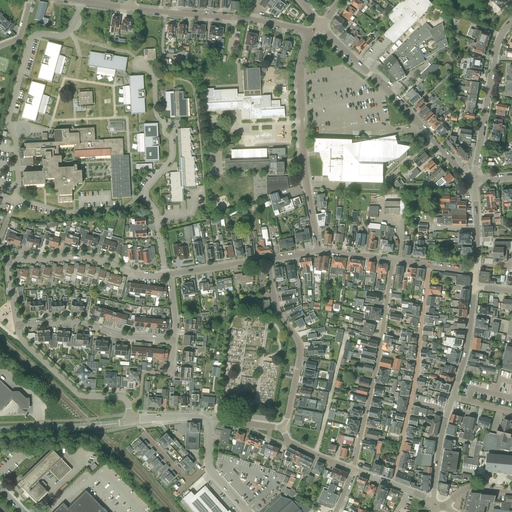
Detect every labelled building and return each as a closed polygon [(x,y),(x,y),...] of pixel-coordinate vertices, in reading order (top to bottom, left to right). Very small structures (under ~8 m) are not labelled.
[(198,0),(198,8),(205,8),(206,1),(205,0),(198,0)] [(208,0),(208,8),(217,9),(217,0),(208,0)] [(224,10),(225,9),(227,9),(228,4),(229,4),(229,0),(221,0),(222,0),(221,9),(222,10),(224,10)] [(231,0),(230,10),(239,11),(240,3),(235,2),(234,0),(231,0)] [(262,0),(260,5),(265,9),(266,6),(271,10),(270,12),(277,17),(280,13),(282,14),(284,11),(286,9),(286,8),(288,5),(286,4),(289,0),(262,0)] [(365,7),(356,0),(353,0),(351,1),(351,3),(351,4),(359,10),(361,12),(365,7)] [(403,0),(402,2),(387,16),(393,23),(394,24),(384,34),(394,43),(433,5),(427,0),(403,0)] [(493,12),(494,13),(495,13),(496,13),(498,13),(499,12),(501,12),(503,10),(503,8),(504,7),(502,5),(505,3),(503,0),(493,0),(489,4),(494,9),(493,9),(493,11),(493,12)] [(34,20),(37,21),(36,25),(45,27),(46,23),(47,23),(48,19),(44,18),(47,4),(39,2),(34,20)] [(383,14),(386,11),(379,6),(377,9),(383,14)] [(348,7),(345,11),(352,16),(356,11),(351,7),(349,9),(348,7)] [(352,16),(345,11),(343,14),(345,15),(343,17),(349,21),(352,16)] [(0,18),(0,25),(0,26),(3,29),(2,30),(5,34),(9,29),(7,28),(10,24),(2,17),(2,16),(0,18)] [(119,17),(113,16),(111,27),(110,33),(114,33),(115,27),(118,28),(119,17)] [(344,21),(339,17),(334,24),(335,28),(342,33),(345,28),(341,25),(344,21)] [(125,20),(124,22),(123,22),(121,32),(126,33),(126,29),(130,29),(133,29),(134,25),(130,25),(131,20),(130,20),(130,19),(127,19),(126,20),(125,20)] [(166,29),(167,29),(167,34),(168,34),(168,35),(169,36),(167,38),(170,41),(173,38),(174,39),(175,26),(172,26),(172,25),(171,23),(169,23),(168,24),(168,25),(166,25),(166,29)] [(386,72),(397,82),(407,77),(403,71),(410,67),(411,69),(425,62),(422,55),(423,55),(420,49),(419,50),(417,47),(418,46),(419,45),(421,44),(423,42),(424,41),(426,40),(429,38),(432,36),(437,44),(436,44),(440,50),(448,45),(443,23),(442,23),(443,26),(434,31),(426,23),(419,31),(417,30),(409,38),(410,39),(406,43),(405,42),(396,50),(398,51),(393,56),(392,55),(384,63),(385,64),(382,67),(387,72),(386,72)] [(179,35),(178,39),(182,40),(182,35),(186,35),(187,25),(179,25),(178,35),(179,35)] [(477,42),(487,46),(488,46),(489,42),(490,37),(491,36),(490,35),(481,32),(482,29),(476,27),(472,38),(478,40),(477,42)] [(216,28),(215,36),(218,37),(218,41),(219,41),(218,47),(223,47),(224,40),(221,39),(222,37),(223,29),(216,28)] [(343,40),(345,42),(356,31),(354,28),(349,33),(346,31),(340,38),(343,41),(343,40)] [(356,31),(345,42),(350,47),(354,43),(356,44),(359,41),(358,40),(358,41),(357,40),(363,34),(360,31),(358,33),(356,31)] [(378,31),(374,35),(378,39),(382,36),(378,31)] [(256,50),(254,59),(255,59),(254,64),(256,64),(256,62),(255,62),(255,61),(261,62),(263,52),(264,52),(265,46),(269,47),(270,39),(269,38),(267,37),(267,38),(264,38),(263,42),(262,42),(261,51),(256,50)] [(360,51),(361,51),(362,52),(373,41),(369,37),(364,41),(362,39),(356,46),(357,46),(356,48),(360,51)] [(277,40),(274,39),(273,44),(272,44),(272,48),(271,51),(275,52),(275,50),(279,51),(281,41),(280,41),(280,40),(278,39),(277,40)] [(38,79),(46,81),(52,83),(54,75),(54,73),(59,74),(63,57),(59,56),(59,54),(62,46),(54,44),(47,42),(37,79),(38,79)] [(281,55),(280,59),(286,60),(287,55),(285,55),(286,50),(290,51),(292,43),(291,43),(290,42),(289,42),(288,42),(285,42),(284,47),(283,46),(281,55)] [(487,46),(477,42),(477,44),(474,43),(472,46),(476,47),(475,48),(472,47),(471,51),(482,55),(483,56),(484,55),(487,46)] [(147,50),(147,61),(156,61),(155,49),(147,50)] [(90,51),(89,57),(89,59),(87,66),(95,67),(97,68),(96,72),(97,72),(114,75),(115,75),(115,71),(117,71),(125,72),(126,65),(127,62),(127,57),(112,55),(104,54),(90,51)] [(432,58),(428,62),(431,65),(439,56),(437,54),(433,58),(432,58)] [(470,58),(469,67),(474,68),(474,69),(479,70),(479,68),(482,69),(482,65),(483,65),(483,64),(484,63),(484,62),(483,60),(470,58)] [(444,67),(441,66),(433,65),(420,77),(424,81),(431,74),(432,75),(438,69),(439,71),(444,67)] [(244,94),(244,99),(261,98),(261,96),(259,69),(242,69),(244,94)] [(480,72),(467,70),(466,75),(468,75),(468,76),(464,76),(464,79),(471,80),(471,79),(478,81),(479,77),(481,77),(482,77),(482,74),(482,73),(480,73),(480,72)] [(125,87),(126,105),(130,105),(130,106),(131,114),(137,114),(141,114),(145,114),(143,75),(140,76),(137,76),(129,76),(129,84),(129,86),(125,87)] [(37,115),(38,112),(42,114),(47,96),(43,95),(43,93),(45,85),(44,85),(36,83),(31,81),(21,118),(25,119),(28,120),(35,122),(37,115)] [(459,86),(478,89),(479,84),(466,81),(465,87),(459,86)] [(406,96),(410,100),(417,94),(416,93),(424,86),(423,84),(422,84),(421,83),(415,89),(414,88),(406,96)] [(417,94),(410,100),(410,101),(413,105),(421,98),(418,95),(419,94),(427,88),(424,86),(416,93),(417,94)] [(478,89),(459,86),(459,89),(469,91),(469,94),(477,95),(478,89)] [(256,119),(261,119),(285,117),(284,107),(279,107),(279,104),(271,104),(270,95),(261,96),(261,98),(244,99),(244,94),(237,94),(237,89),(214,90),(213,88),(205,89),(207,111),(241,110),(241,119),(256,119)] [(92,92),(79,92),(79,105),(93,104),(92,92)] [(170,118),(179,117),(188,117),(187,99),(183,99),(183,92),(176,92),(174,92),(165,92),(166,110),(170,110),(170,118)] [(435,93),(432,96),(431,95),(428,98),(427,97),(424,99),(415,107),(419,112),(428,104),(438,95),(435,93)] [(467,103),(466,108),(475,110),(475,108),(476,102),(460,100),(460,102),(467,103)] [(427,106),(420,112),(424,117),(431,111),(437,105),(435,102),(429,108),(427,106)] [(496,115),(508,117),(508,111),(509,112),(510,107),(497,105),(497,110),(496,115)] [(439,112),(442,110),(444,108),(442,106),(438,109),(435,112),(433,109),(431,112),(424,118),(428,122),(439,112)] [(475,110),(466,108),(466,110),(462,110),(461,113),(462,113),(462,117),(474,119),(475,118),(475,116),(475,115),(474,115),(474,113),(475,113),(475,110)] [(429,122),(432,125),(447,112),(444,114),(440,118),(439,116),(441,114),(444,112),(442,110),(439,112),(440,113),(429,122)] [(447,112),(432,125),(433,127),(432,127),(434,129),(435,129),(435,130),(444,122),(445,121),(443,119),(446,116),(449,114),(447,112)] [(144,152),(144,154),(145,162),(155,162),(159,161),(159,146),(159,136),(158,136),(158,123),(143,124),(143,132),(144,134),(139,134),(139,152),(144,152)] [(438,133),(441,137),(446,133),(449,130),(443,124),(436,130),(438,133)] [(24,152),(20,152),(21,164),(33,163),(33,157),(45,156),(45,160),(42,160),(43,169),(42,169),(42,172),(23,173),(23,185),(45,185),(45,179),(54,179),(55,191),(59,191),(59,202),(72,202),(72,190),(74,189),(74,187),(77,187),(77,184),(82,184),(82,171),(77,171),(77,167),(58,168),(58,163),(62,163),(61,156),(58,156),(58,146),(74,146),(74,158),(123,155),(122,139),(94,141),(95,128),(54,130),(54,142),(47,143),(47,139),(42,139),(42,143),(24,144),(24,152)] [(179,168),(177,168),(177,172),(180,172),(180,180),(180,187),(181,194),(181,201),(184,201),(183,189),(185,189),(186,189),(185,179),(185,172),(184,165),(184,158),(181,158),(181,150),(181,143),(180,136),(180,129),(177,129),(177,135),(179,168)] [(458,136),(471,139),(472,134),(472,131),(459,129),(458,136)] [(355,140),(314,139),(314,153),(319,153),(324,165),(323,165),(323,175),(328,176),(330,181),(352,182),(352,189),(388,190),(388,188),(386,184),(386,177),(407,158),(407,151),(411,147),(398,145),(395,136),(362,142),(360,137),(360,136),(359,136),(358,136),(358,137),(357,137),(356,139),(355,140)] [(446,143),(452,148),(455,145),(455,144),(456,143),(457,137),(450,136),(450,138),(450,139),(446,143)] [(452,148),(455,152),(461,148),(462,147),(463,146),(462,145),(456,143),(455,144),(455,145),(452,148)] [(461,148),(455,152),(459,156),(464,163),(467,162),(468,158),(469,151),(465,151),(465,150),(462,147),(461,148)] [(276,170),(277,177),(284,176),(284,163),(281,163),(281,156),(285,156),(285,149),(271,149),(271,152),(268,152),(269,160),(229,161),(229,159),(224,159),(225,167),(227,167),(227,171),(276,170)] [(413,165),(415,163),(419,167),(430,158),(429,158),(430,157),(428,155),(427,155),(425,153),(419,159),(418,157),(411,163),(413,165)] [(113,156),(110,156),(111,178),(112,191),(112,196),(113,198),(126,197),(131,197),(129,155),(127,155),(123,155),(115,156),(113,156)] [(429,168),(431,171),(437,166),(432,161),(427,166),(427,167),(424,169),(426,171),(429,168)] [(440,168),(431,177),(429,175),(422,182),(422,185),(422,186),(426,186),(429,183),(430,184),(433,181),(435,182),(445,173),(440,168)] [(441,182),(444,185),(447,183),(448,184),(454,179),(450,174),(444,179),(441,182)] [(269,195),(270,196),(278,194),(277,193),(289,189),(287,177),(266,178),(267,196),(269,195)] [(400,178),(395,183),(401,189),(406,184),(400,178)] [(196,179),(195,179),(185,179),(186,187),(195,187),(195,183),(197,183),(196,179)] [(504,205),(509,204),(510,204),(511,208),(511,188),(510,188),(509,188),(508,189),(508,190),(508,191),(502,191),(503,201),(504,205)] [(485,200),(486,203),(499,202),(499,199),(496,199),(496,201),(495,201),(494,193),(492,193),(492,192),(490,193),(486,194),(485,195),(485,198),(486,198),(487,200),(485,200)] [(171,202),(181,201),(181,194),(171,194),(170,195),(169,199),(171,199),(171,202)] [(274,216),(285,212),(293,209),(292,206),(293,206),(291,200),(288,201),(287,198),(279,200),(278,194),(270,196),(272,207),(274,216)] [(316,196),(318,202),(328,200),(328,197),(326,197),(325,194),(323,195),(316,196)] [(398,214),(400,214),(400,198),(398,198),(398,195),(385,196),(385,214),(388,214),(398,214)] [(461,208),(466,208),(466,202),(459,202),(459,198),(451,198),(451,197),(441,197),(439,196),(439,202),(438,202),(438,208),(439,208),(442,208),(442,214),(461,215),(461,208)] [(294,207),(302,204),(299,197),(291,199),(294,207)] [(328,200),(318,202),(319,209),(325,208),(327,207),(328,200)] [(499,202),(486,203),(486,209),(486,213),(497,212),(496,206),(499,205),(499,202)] [(461,215),(442,214),(442,218),(437,218),(437,224),(444,224),(453,225),(453,226),(463,226),(463,224),(467,224),(468,222),(467,222),(467,212),(466,212),(466,208),(461,208),(461,215)] [(501,217),(494,217),(494,218),(482,219),(483,227),(491,226),(490,223),(496,223),(496,222),(501,221),(501,226),(502,226),(501,217)] [(129,225),(130,229),(142,228),(142,225),(146,224),(145,223),(146,223),(146,220),(145,220),(145,219),(134,219),(134,225),(129,225)] [(336,234),(335,242),(343,243),(345,227),(344,227),(345,224),(341,224),(340,227),(339,234),(336,234)] [(419,224),(418,232),(427,233),(428,224),(419,224)] [(381,251),(387,252),(389,236),(390,227),(386,226),(385,236),(384,243),(382,242),(381,251)] [(65,243),(71,245),(74,232),(70,231),(70,228),(66,227),(64,235),(66,236),(65,243)] [(389,236),(387,252),(393,252),(394,244),(391,243),(392,237),(395,237),(396,237),(393,231),(394,228),(390,227),(389,236)] [(487,228),(482,228),(483,237),(487,237),(493,237),(493,233),(496,232),(495,227),(487,228)] [(142,228),(130,229),(130,232),(132,232),(132,238),(146,237),(146,235),(147,235),(147,232),(146,232),(146,231),(142,231),(142,228)] [(265,255),(272,254),(270,246),(271,245),(270,243),(272,243),(273,245),(273,246),(276,246),(275,238),(271,239),(272,240),(270,240),(270,239),(268,240),(266,228),(261,228),(262,233),(262,237),(265,255)] [(348,247),(350,247),(350,246),(353,247),(353,242),(354,242),(355,235),(356,229),(353,228),(352,235),(351,238),(347,238),(346,246),(347,246),(348,247)] [(357,234),(356,240),(358,240),(357,246),(364,246),(366,235),(363,235),(364,229),(363,229),(361,228),(361,234),(357,234)] [(11,244),(13,245),(16,233),(16,232),(12,230),(8,229),(6,235),(9,236),(7,243),(8,243),(8,244),(11,245),(11,244)] [(304,233),(301,233),(302,241),(309,240),(308,229),(303,230),(304,233)] [(25,246),(31,248),(35,236),(34,236),(30,235),(30,234),(31,231),(27,230),(25,234),(24,239),(27,239),(25,246)] [(88,245),(90,246),(93,233),(92,237),(87,235),(89,232),(84,230),(84,232),(81,240),(84,241),(83,244),(85,244),(85,245),(88,246),(88,245)] [(107,251),(111,238),(106,236),(107,231),(104,230),(102,235),(100,241),(103,242),(101,249),(107,251)] [(46,231),(44,237),(42,244),(44,237),(47,238),(45,245),(51,247),(54,234),(53,237),(49,236),(50,232),(46,231)] [(79,239),(81,240),(84,232),(80,231),(79,234),(74,232),(71,245),(77,246),(79,239)] [(302,241),(301,233),(298,234),(297,231),(294,231),(295,242),(302,241)] [(24,240),(24,239),(25,234),(21,233),(21,234),(16,233),(13,245),(19,246),(21,240),(24,240)] [(98,241),(100,241),(102,235),(93,233),(90,246),(91,246),(91,247),(94,248),(94,247),(96,248),(98,241)] [(59,236),(54,234),(51,247),(57,248),(59,241),(62,242),(63,236),(59,235),(59,236)] [(233,246),(234,245),(234,250),(235,253),(236,253),(236,257),(242,256),(242,249),(241,241),(236,241),(235,235),(231,235),(233,246)] [(290,235),(284,236),(286,248),(293,247),(291,239),(288,240),(287,237),(290,237),(290,235)] [(35,236),(31,248),(37,250),(39,243),(42,244),(44,237),(39,236),(39,237),(35,236)] [(254,256),(253,244),(252,237),(248,237),(249,247),(245,247),(245,249),(246,257),(254,256)] [(265,255),(262,237),(260,237),(261,248),(256,249),(257,256),(265,255)] [(120,240),(111,238),(107,251),(109,251),(109,252),(112,253),(112,252),(114,253),(115,246),(122,248),(122,247),(123,240),(120,239),(120,240)] [(227,246),(224,247),(226,259),(232,258),(231,253),(233,253),(232,246),(231,241),(227,242),(227,246)] [(200,242),(193,243),(195,252),(196,256),(199,256),(199,257),(201,256),(202,255),(200,242)] [(494,242),(494,263),(499,263),(499,262),(507,262),(507,252),(507,250),(511,250),(511,242),(494,242)] [(206,244),(205,244),(205,245),(206,251),(207,259),(214,258),(213,250),(213,247),(212,246),(209,246),(209,243),(206,244)] [(221,251),(220,252),(219,249),(220,249),(219,246),(218,243),(213,244),(214,252),(215,260),(222,259),(221,251)] [(174,253),(178,252),(179,259),(188,258),(186,247),(180,247),(180,244),(173,245),(174,253)] [(460,245),(459,245),(454,244),(457,251),(463,251),(462,255),(472,255),(472,248),(460,247),(460,245)] [(133,247),(133,248),(128,249),(127,245),(123,245),(124,246),(122,247),(122,248),(122,250),(123,257),(125,257),(125,258),(128,257),(129,261),(130,261),(133,261),(133,260),(134,260),(133,247)] [(143,253),(142,250),(144,264),(145,264),(145,265),(148,264),(149,263),(149,260),(152,259),(152,253),(155,252),(154,246),(151,247),(151,248),(147,249),(148,252),(143,253)] [(144,264),(142,250),(137,250),(136,247),(133,247),(134,260),(135,260),(134,258),(137,258),(138,262),(139,261),(139,262),(142,262),(142,261),(143,261),(144,264)] [(323,256),(323,258),(321,271),(322,270),(326,271),(327,269),(329,269),(330,264),(327,264),(328,257),(323,256)] [(316,271),(321,271),(323,258),(318,257),(317,264),(315,263),(314,268),(317,269),(316,271)] [(338,269),(340,258),(333,257),(331,269),(330,273),(337,274),(338,269)] [(347,259),(340,258),(338,269),(345,270),(347,259)] [(307,274),(305,259),(299,260),(300,268),(303,267),(305,285),(308,285),(307,274)] [(353,268),(356,268),(357,260),(349,259),(347,272),(353,273),(353,268)] [(357,260),(356,268),(358,268),(357,273),(359,274),(362,274),(363,271),(364,262),(357,260)] [(368,262),(368,266),(366,266),(365,271),(370,272),(369,276),(371,276),(371,282),(375,283),(375,278),(376,278),(376,273),(374,272),(375,263),(368,262)] [(298,272),(296,272),(295,263),(287,264),(289,278),(295,278),(295,280),(299,280),(298,272)] [(70,281),(74,267),(69,265),(69,266),(67,266),(66,270),(62,269),(63,267),(59,281),(64,282),(66,276),(71,278),(70,281)] [(81,282),(85,266),(80,265),(80,266),(78,266),(77,269),(74,268),(74,267),(70,281),(75,282),(76,279),(77,276),(82,277),(81,280),(81,282)] [(59,281),(63,267),(58,266),(58,267),(56,267),(55,270),(51,269),(52,268),(51,268),(47,282),(52,283),(54,277),(59,278),(59,281)] [(91,285),(96,267),(91,266),(91,267),(89,267),(88,270),(84,269),(85,266),(81,282),(86,283),(87,277),(93,278),(91,285)] [(399,275),(398,282),(402,283),(403,276),(404,267),(397,266),(396,275),(399,275)] [(36,282),(40,269),(35,267),(35,269),(33,268),(32,272),(29,271),(29,270),(25,283),(30,285),(32,278),(37,280),(36,282)] [(47,282),(51,268),(47,267),(46,268),(45,267),(44,271),(40,270),(40,269),(36,282),(41,284),(43,278),(48,279),(47,282)] [(101,290),(106,270),(101,269),(101,270),(99,270),(98,273),(95,272),(96,267),(91,285),(96,286),(98,280),(103,281),(101,290)] [(275,269),(276,278),(286,277),(285,268),(282,268),(282,267),(275,269)] [(25,283),(29,270),(24,268),(24,270),(22,269),(22,270),(16,269),(15,274),(16,280),(20,281),(20,279),(26,281),(25,283)] [(412,278),(411,282),(412,282),(412,285),(414,285),(416,269),(408,268),(407,277),(412,278)] [(107,285),(113,286),(116,275),(111,274),(111,275),(109,274),(108,278),(104,277),(106,270),(101,290),(106,291),(107,285)] [(420,287),(421,282),(424,282),(425,271),(418,270),(417,277),(416,277),(415,281),(415,286),(414,286),(412,299),(414,300),(416,288),(419,288),(419,287),(420,287)] [(455,285),(464,286),(470,287),(471,278),(469,276),(461,275),(457,275),(457,274),(449,273),(444,273),(439,273),(438,277),(443,278),(456,280),(455,285)] [(252,275),(242,276),(241,274),(234,275),(235,288),(240,288),(239,285),(253,282),(252,275)] [(346,280),(344,286),(347,286),(352,287),(353,286),(346,284),(347,280),(348,280),(349,277),(350,276),(350,274),(348,274),(348,275),(346,274),(345,279),(346,280)] [(116,275),(113,286),(118,288),(116,294),(121,295),(125,283),(121,282),(122,278),(120,278),(121,276),(116,275)] [(226,276),(223,277),(225,291),(225,288),(232,287),(230,277),(226,278),(226,276)] [(214,286),(214,290),(216,301),(219,301),(218,295),(218,292),(225,291),(223,277),(220,277),(220,278),(216,279),(217,286),(214,286)] [(202,283),(199,284),(200,290),(201,293),(202,295),(207,294),(207,291),(209,291),(209,288),(213,288),(212,283),(208,284),(208,281),(206,281),(206,280),(201,281),(202,283)] [(196,294),(195,286),(192,286),(191,283),(188,284),(188,282),(185,283),(185,284),(183,284),(183,286),(182,287),(183,295),(184,295),(184,298),(188,297),(188,295),(196,294)] [(126,283),(125,293),(129,294),(129,292),(135,293),(136,284),(126,283)] [(165,297),(166,295),(167,289),(157,287),(156,296),(155,301),(158,302),(159,296),(161,297),(162,297),(165,297)] [(441,288),(429,287),(428,296),(434,297),(434,295),(440,295),(441,288)] [(284,295),(281,296),(282,301),(285,301),(292,300),(291,300),(291,295),(296,294),(296,290),(284,291),(284,295)] [(461,299),(469,300),(469,290),(462,290),(462,294),(455,294),(455,296),(452,295),(452,298),(461,299)] [(379,303),(380,295),(367,293),(368,291),(364,291),(363,297),(367,297),(367,301),(379,303)] [(42,301),(36,302),(37,311),(43,310),(43,307),(46,306),(46,297),(42,297),(42,301)] [(63,302),(57,302),(58,312),(64,311),(64,307),(67,307),(67,297),(63,298),(63,302)] [(435,303),(438,303),(437,307),(439,306),(440,303),(439,303),(440,297),(435,297),(435,298),(428,297),(427,306),(434,307),(435,303)] [(58,312),(57,302),(52,303),(51,298),(48,299),(48,308),(52,308),(52,312),(58,312)] [(287,305),(284,306),(286,312),(290,310),(295,309),(293,304),(298,302),(297,298),(291,300),(292,300),(285,301),(287,305)] [(412,308),(412,310),(420,312),(420,306),(413,304),(414,301),(402,298),(401,304),(409,305),(409,307),(412,308)] [(460,301),(453,301),(452,306),(459,306),(459,308),(468,309),(468,300),(460,299),(460,301)] [(31,311),(37,311),(36,302),(30,302),(30,300),(26,300),(26,305),(30,305),(31,311)] [(238,311),(257,309),(258,311),(270,311),(269,300),(257,301),(257,302),(245,303),(245,305),(237,306),(238,311)] [(511,300),(503,300),(502,308),(511,309),(511,300)] [(90,314),(99,317),(102,308),(101,308),(102,306),(99,305),(99,308),(94,306),(93,308),(92,308),(90,314)] [(292,314),(290,315),(292,320),(299,317),(301,316),(300,315),(299,312),(298,312),(302,309),(302,305),(295,309),(290,310),(292,314)] [(369,311),(369,314),(381,315),(381,313),(381,312),(381,310),(372,309),(373,308),(366,307),(366,310),(369,311)] [(481,307),(480,314),(493,315),(493,311),(489,311),(489,308),(481,307)] [(420,312),(412,310),(412,312),(410,311),(410,310),(402,308),(402,310),(403,310),(402,315),(419,318),(420,312)] [(459,313),(458,317),(467,318),(467,311),(449,309),(448,312),(459,313)] [(316,315),(315,312),(310,314),(311,315),(308,317),(306,314),(299,318),(300,320),(295,322),(300,329),(306,326),(305,323),(306,323),(315,318),(317,317),(316,315)] [(119,323),(129,326),(130,320),(131,315),(129,315),(127,316),(122,315),(119,323)] [(161,320),(161,329),(170,330),(171,324),(167,323),(167,321),(165,321),(165,315),(162,315),(162,320),(161,320)] [(425,316),(424,325),(433,326),(433,321),(436,321),(438,322),(439,318),(439,316),(438,316),(429,315),(428,315),(428,316),(425,316)] [(184,319),(184,323),(185,323),(185,324),(197,325),(200,326),(200,317),(192,316),(191,316),(191,320),(186,319),(184,319)] [(129,326),(139,327),(140,318),(134,318),(134,320),(130,320),(129,326)] [(491,329),(487,328),(489,321),(476,318),(475,328),(487,330),(487,331),(497,333),(499,323),(493,322),(491,329)] [(453,328),(457,328),(465,329),(466,321),(458,320),(458,323),(454,323),(453,328)] [(185,324),(184,329),(191,330),(190,333),(196,333),(196,330),(197,330),(197,325),(185,324)] [(310,335),(308,335),(309,339),(308,339),(308,340),(311,339),(312,341),(317,340),(316,338),(319,338),(318,333),(326,332),(325,327),(312,330),(312,331),(310,332),(311,334),(310,335)] [(374,330),(360,327),(359,330),(363,331),(363,333),(372,336),(374,330)] [(423,335),(436,336),(436,333),(433,332),(433,329),(424,328),(423,335)] [(486,331),(483,331),(475,329),(474,336),(485,338),(486,331)] [(28,336),(27,337),(32,342),(34,344),(39,343),(40,343),(40,342),(44,342),(43,330),(39,330),(39,331),(37,331),(38,340),(35,340),(34,333),(28,334),(28,336)] [(48,330),(43,330),(44,342),(48,341),(48,344),(49,346),(49,349),(53,349),(53,339),(50,340),(50,334),(49,331),(48,331),(48,330)] [(53,339),(53,349),(56,349),(57,348),(58,344),(58,342),(62,342),(63,330),(59,330),(58,331),(57,331),(56,334),(56,340),(53,339)] [(63,330),(62,342),(66,342),(66,345),(67,347),(71,347),(72,339),(69,338),(69,332),(67,332),(68,331),(63,330)] [(465,332),(457,331),(454,331),(454,333),(456,333),(456,338),(464,339),(465,332)] [(407,332),(407,335),(408,336),(407,342),(405,342),(405,344),(409,344),(409,343),(416,344),(417,337),(412,336),(412,333),(407,332)] [(78,345),(82,345),(83,333),(78,333),(78,334),(76,334),(76,341),(73,340),(72,347),(76,347),(77,345),(78,345)] [(83,333),(82,345),(86,345),(86,346),(87,348),(90,348),(91,343),(88,343),(89,335),(87,335),(87,334),(83,333)] [(184,335),(183,340),(193,341),(194,336),(195,336),(196,333),(190,333),(190,336),(184,335)] [(386,336),(384,343),(392,344),(392,342),(397,343),(398,338),(393,337),(386,336)] [(457,349),(456,350),(462,351),(464,341),(456,340),(456,339),(447,338),(446,341),(444,341),(443,346),(451,347),(451,348),(457,349)] [(480,351),(486,352),(487,345),(482,343),(482,344),(480,343),(481,339),(474,338),(472,349),(480,351)] [(101,351),(102,339),(97,339),(97,340),(95,340),(95,346),(92,346),(91,355),(95,355),(96,353),(97,351),(101,351)] [(106,340),(102,339),(101,351),(105,352),(106,354),(110,355),(110,349),(107,349),(108,341),(106,341),(106,340)] [(368,347),(376,349),(378,341),(377,341),(370,339),(369,342),(361,340),(360,345),(368,347)] [(313,347),(309,347),(309,355),(324,355),(324,354),(325,354),(325,350),(323,350),(323,346),(323,342),(318,342),(318,346),(313,347)] [(350,351),(351,351),(352,343),(346,342),(344,350),(345,350),(350,351)] [(116,355),(120,355),(121,344),(117,343),(116,345),(115,344),(114,351),(111,351),(111,357),(114,358),(116,356),(116,355)] [(392,344),(384,343),(383,350),(393,352),(395,345),(392,344)] [(121,344),(120,355),(124,356),(124,357),(125,359),(129,359),(129,355),(126,354),(127,345),(125,345),(126,344),(121,344)] [(403,352),(406,352),(415,353),(416,346),(409,345),(409,350),(403,350),(403,352)] [(511,347),(506,346),(501,367),(511,369),(511,347)] [(375,357),(376,351),(365,348),(364,352),(359,351),(359,353),(362,354),(375,357)] [(448,355),(448,358),(449,358),(452,360),(453,357),(459,359),(461,352),(452,349),(450,355),(448,355)] [(158,350),(157,360),(167,361),(167,357),(168,351),(161,350),(158,350)] [(422,350),(420,357),(430,359),(431,351),(422,350)] [(499,363),(490,361),(490,360),(486,360),(487,356),(471,352),(469,361),(479,363),(479,364),(496,368),(498,368),(499,363)] [(375,357),(362,354),(360,361),(374,364),(375,357)] [(182,361),(181,364),(194,366),(194,363),(193,363),(194,357),(181,356),(180,356),(180,359),(181,359),(181,361),(182,361)] [(449,358),(447,363),(457,366),(459,359),(453,357),(452,360),(449,358)] [(394,369),(394,370),(399,371),(402,360),(394,358),(392,367),(391,367),(392,361),(382,359),(380,366),(390,368),(394,369)] [(306,367),(310,368),(316,369),(317,363),(319,364),(319,361),(312,360),(311,360),(310,362),(307,361),(306,367)] [(425,362),(422,361),(421,367),(428,368),(430,364),(432,364),(433,361),(426,360),(425,362)] [(406,367),(401,366),(400,370),(406,371),(413,372),(414,364),(407,362),(406,367)] [(479,365),(479,364),(468,362),(466,369),(481,373),(482,370),(495,373),(496,368),(489,367),(482,365),(482,366),(479,365)] [(179,368),(178,372),(192,374),(193,367),(193,368),(194,366),(181,364),(181,368),(180,367),(180,369),(179,368)] [(364,367),(358,366),(358,369),(372,372),(374,366),(365,364),(364,367)] [(449,370),(448,372),(455,374),(457,368),(445,364),(444,368),(449,370)] [(89,374),(89,373),(89,372),(84,368),(83,367),(82,367),(81,368),(77,373),(76,373),(76,374),(76,375),(77,375),(85,383),(84,383),(84,384),(84,385),(84,386),(84,387),(85,387),(86,387),(90,388),(90,380),(87,380),(86,378),(89,375),(89,374)] [(141,371),(141,367),(137,367),(136,373),(130,372),(129,379),(127,379),(126,378),(122,377),(122,381),(127,382),(126,387),(128,389),(133,390),(135,388),(136,381),(138,381),(139,373),(141,371)] [(215,376),(220,377),(221,368),(212,367),(212,370),(216,370),(215,376)] [(305,370),(304,376),(314,378),(316,369),(310,368),(309,371),(305,370)] [(380,368),(378,375),(388,378),(390,371),(386,370),(386,369),(380,368)] [(404,371),(402,379),(411,381),(413,373),(404,371)] [(192,374),(178,372),(178,376),(180,376),(179,377),(180,378),(180,380),(191,381),(192,374)] [(444,382),(452,385),(454,377),(441,373),(440,377),(445,379),(444,382)] [(109,388),(113,388),(115,387),(115,382),(120,382),(120,377),(115,377),(115,374),(106,374),(105,383),(109,383),(108,387),(109,388)] [(357,380),(360,381),(359,385),(369,387),(370,381),(363,379),(363,376),(358,375),(358,378),(357,380)] [(388,378),(378,375),(376,383),(383,384),(383,383),(387,384),(388,378)] [(304,377),(302,384),(303,384),(306,385),(306,387),(316,389),(317,385),(316,385),(313,384),(314,379),(304,377)] [(418,378),(417,385),(424,386),(425,383),(428,383),(429,380),(418,378)] [(0,410),(1,410),(12,399),(12,397),(17,397),(17,392),(12,392),(3,383),(4,381),(2,379),(0,381),(0,380),(0,410)] [(432,385),(432,388),(449,394),(451,385),(434,380),(432,385)] [(402,381),(401,388),(410,390),(411,383),(402,381)] [(189,394),(192,394),(191,406),(198,406),(198,395),(199,391),(194,391),(194,390),(193,390),(193,384),(189,384),(189,385),(187,385),(187,388),(189,388),(189,394)] [(374,393),(383,395),(384,390),(387,391),(387,388),(385,387),(376,385),(374,393)] [(169,405),(177,406),(177,396),(173,396),(174,388),(170,388),(169,396),(169,405)] [(304,397),(310,398),(312,390),(302,388),(300,394),(305,395),(304,397)] [(410,390),(401,388),(400,395),(408,397),(410,390)] [(12,397),(12,399),(19,406),(20,409),(30,409),(30,398),(27,398),(19,392),(17,392),(17,397),(12,397)] [(351,395),(350,399),(351,400),(353,401),(353,400),(365,402),(367,397),(354,394),(350,393),(349,395),(351,395)] [(432,396),(431,398),(435,400),(437,401),(438,400),(446,403),(448,396),(440,393),(439,398),(436,396),(435,397),(432,396)] [(399,397),(398,404),(407,406),(408,399),(399,397)] [(302,401),(299,400),(299,403),(298,406),(306,408),(307,404),(312,405),(311,409),(315,410),(317,401),(302,398),(302,401)] [(384,400),(382,400),(373,398),(371,406),(380,408),(381,402),(393,405),(393,403),(384,400)] [(352,409),(351,414),(355,415),(355,416),(361,417),(363,412),(362,411),(362,409),(356,408),(357,405),(354,404),(353,409),(352,409)] [(391,408),(391,412),(392,412),(393,412),(396,413),(396,411),(405,413),(407,406),(398,404),(397,410),(392,409),(391,408)] [(428,410),(427,410),(413,406),(411,414),(418,416),(418,415),(421,416),(422,413),(426,414),(428,410)] [(381,411),(370,408),(369,417),(379,419),(381,411)] [(295,416),(294,420),(295,420),(294,424),(302,426),(302,425),(303,422),(303,421),(301,421),(302,416),(309,417),(309,420),(312,420),(312,421),(317,422),(321,423),(323,414),(303,410),(302,413),(297,413),(297,412),(296,416),(295,416)] [(393,412),(392,417),(396,418),(396,419),(403,421),(405,415),(397,413),(396,413),(393,412)] [(355,415),(351,414),(350,419),(349,419),(348,425),(358,427),(360,422),(358,422),(359,419),(355,418),(355,416),(355,415)] [(425,419),(424,423),(425,423),(425,422),(430,424),(429,424),(432,425),(429,435),(436,437),(439,426),(442,416),(436,414),(434,420),(426,418),(426,419),(425,419)] [(463,423),(464,418),(462,417),(463,416),(459,415),(458,416),(451,414),(449,422),(456,424),(456,425),(462,427),(463,423)] [(418,421),(424,423),(425,419),(418,417),(418,418),(410,416),(409,424),(417,426),(418,421)] [(367,425),(374,427),(375,424),(380,425),(380,424),(385,426),(386,422),(381,420),(368,417),(367,425)] [(464,433),(462,439),(473,442),(475,435),(472,434),(473,430),(474,425),(476,419),(469,417),(468,418),(465,428),(464,433)] [(480,417),(478,424),(489,427),(491,420),(480,417)] [(486,434),(482,448),(488,450),(498,451),(499,449),(510,452),(511,448),(511,445),(511,438),(511,432),(511,430),(510,430),(510,428),(511,429),(511,425),(510,425),(511,421),(504,419),(503,423),(501,422),(500,425),(502,425),(501,428),(498,427),(496,437),(489,435),(486,434)] [(198,450),(199,424),(186,423),(186,424),(186,432),(186,438),(185,450),(198,450)] [(401,429),(390,426),(389,433),(400,435),(401,429)] [(408,426),(406,436),(413,438),(414,434),(416,435),(417,432),(419,432),(420,429),(408,426)] [(348,433),(356,435),(358,429),(348,427),(347,429),(349,430),(348,433)] [(456,431),(456,430),(448,427),(446,434),(458,438),(459,432),(456,431)] [(225,445),(227,445),(230,430),(223,428),(219,447),(225,448),(225,445)] [(368,431),(366,437),(377,440),(377,437),(381,438),(382,434),(372,432),(368,431)] [(235,445),(234,445),(232,453),(239,454),(238,459),(239,459),(244,442),(242,441),(244,434),(237,432),(235,440),(236,440),(235,445)] [(166,433),(162,436),(169,444),(173,440),(166,433)] [(162,436),(158,440),(165,447),(169,444),(162,436)] [(252,449),(253,449),(257,439),(252,437),(246,453),(249,454),(252,449)] [(443,449),(462,452),(462,454),(467,455),(469,445),(464,444),(463,447),(455,446),(456,441),(445,438),(443,449)] [(139,439),(131,446),(135,450),(137,447),(141,451),(146,447),(148,444),(145,441),(142,443),(139,439)] [(257,439),(253,449),(254,446),(255,447),(252,455),(256,456),(262,441),(257,439)] [(424,447),(435,448),(436,441),(425,440),(424,447)] [(363,441),(362,446),(366,447),(366,449),(370,450),(370,448),(374,449),(376,442),(371,441),(371,442),(363,441)] [(331,442),(330,445),(328,452),(335,454),(337,446),(333,446),(334,442),(331,442)] [(404,443),(402,451),(410,452),(414,453),(415,450),(411,449),(412,444),(404,443)] [(265,453),(269,455),(273,446),(268,444),(267,445),(264,444),(260,453),(264,455),(265,453)] [(342,457),(343,458),(345,459),(345,458),(346,458),(348,450),(348,446),(342,445),(342,448),(341,448),(340,457),(342,457)] [(273,446),(269,455),(274,457),(273,459),(278,461),(281,454),(277,452),(279,449),(273,446)] [(141,451),(138,453),(141,457),(144,455),(147,459),(153,454),(155,452),(152,448),(149,451),(146,447),(141,451)] [(417,454),(432,457),(433,455),(434,455),(435,448),(424,447),(424,448),(419,448),(417,454)] [(292,458),(296,451),(288,448),(285,455),(288,456),(287,458),(284,465),(287,466),(288,464),(289,465),(292,458)] [(17,484),(24,492),(20,496),(24,501),(29,497),(36,504),(48,492),(37,480),(48,470),(59,481),(72,470),(53,450),(17,484)] [(458,452),(444,450),(441,471),(455,473),(458,452)] [(291,464),(295,466),(301,454),(296,451),(292,458),(293,459),(291,464)] [(409,454),(417,456),(417,454),(414,453),(410,452),(402,451),(401,455),(406,456),(406,458),(408,459),(409,454)] [(147,459),(145,461),(148,465),(151,463),(154,467),(160,462),(162,460),(159,456),(156,458),(153,454),(147,459)] [(301,463),(303,463),(306,456),(301,454),(295,466),(296,465),(299,467),(301,463)] [(375,462),(372,472),(381,476),(384,465),(378,463),(380,455),(379,455),(377,454),(375,462)] [(424,467),(431,468),(432,457),(417,454),(417,456),(415,464),(415,465),(424,467)] [(511,456),(488,454),(486,472),(511,474),(511,456)] [(187,455),(183,459),(190,466),(194,463),(187,455)] [(409,463),(414,464),(415,461),(408,459),(406,458),(406,456),(401,455),(400,462),(407,463),(407,462),(409,463),(409,464),(409,463)] [(302,472),(304,473),(308,466),(307,465),(310,458),(306,456),(303,463),(305,465),(302,472)] [(308,466),(304,473),(307,474),(310,467),(313,460),(310,458),(307,465),(308,466)] [(183,459),(179,462),(186,470),(190,466),(183,459)] [(154,467),(152,469),(155,473),(158,471),(161,474),(166,470),(169,468),(165,464),(163,466),(160,462),(154,467)] [(317,462),(312,473),(315,474),(315,473),(319,475),(324,464),(323,464),(323,463),(321,462),(320,463),(317,462)] [(406,470),(407,463),(400,462),(398,468),(406,470)] [(94,464),(89,469),(93,472),(98,468),(94,464)] [(381,477),(391,479),(394,470),(384,467),(381,477)] [(418,473),(423,474),(431,475),(432,468),(431,468),(424,467),(424,471),(415,469),(414,472),(418,473)] [(331,484),(333,485),(335,480),(336,481),(337,479),(341,471),(337,470),(337,469),(335,468),(335,469),(334,469),(331,477),(334,478),(334,480),(332,479),(330,483),(331,484)] [(161,474),(159,477),(162,481),(165,478),(168,482),(176,475),(172,471),(170,474),(166,470),(161,474)] [(344,472),(341,471),(337,479),(336,481),(335,480),(333,485),(337,486),(339,482),(344,484),(344,482),(347,474),(346,473),(346,472),(344,471),(344,472)] [(403,475),(401,483),(410,486),(411,478),(412,479),(413,472),(408,471),(407,477),(403,475)] [(439,481),(450,483),(451,478),(456,479),(456,478),(461,479),(462,476),(456,475),(456,476),(452,475),(452,474),(440,472),(439,481)] [(18,476),(14,481),(16,483),(21,478),(23,476),(21,474),(18,476)] [(307,478),(306,481),(305,482),(310,485),(314,477),(309,474),(307,478)] [(362,487),(361,491),(363,491),(364,488),(367,480),(360,477),(358,478),(357,480),(358,482),(358,483),(358,485),(362,487)] [(439,491),(440,492),(441,495),(447,496),(448,493),(449,488),(456,489),(458,489),(458,486),(450,484),(439,482),(439,491)] [(413,488),(428,493),(430,492),(430,485),(422,484),(417,483),(415,483),(413,483),(413,488)] [(333,485),(331,484),(328,489),(324,487),(318,503),(333,509),(334,505),(335,505),(339,496),(333,494),(337,486),(333,485)] [(369,484),(366,492),(374,495),(377,487),(369,484)] [(375,508),(376,508),(378,501),(379,501),(384,487),(385,486),(379,485),(376,493),(378,494),(376,500),(378,501),(375,508)] [(182,500),(192,511),(228,511),(205,486),(192,498),(188,494),(182,500)] [(378,501),(376,508),(377,508),(376,509),(379,510),(381,504),(383,505),(385,500),(390,489),(389,489),(389,488),(386,487),(385,488),(384,487),(379,501),(378,501)] [(390,506),(394,507),(399,492),(391,489),(388,496),(392,497),(390,502),(392,502),(390,506)] [(106,511),(86,491),(68,508),(63,503),(53,511),(106,511)] [(483,511),(485,506),(488,507),(489,502),(494,503),(496,495),(471,493),(466,511),(483,511)] [(501,510),(511,510),(511,495),(506,495),(506,502),(502,502),(501,510)] [(281,497),(266,510),(268,511),(309,511),(312,509),(308,507),(307,508),(303,504),(300,506),(296,501),(294,502),(292,500),(282,497),(281,497)]
